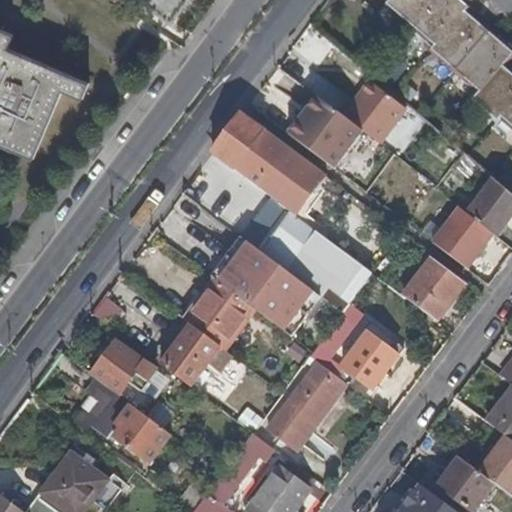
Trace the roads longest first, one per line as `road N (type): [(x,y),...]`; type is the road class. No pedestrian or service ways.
road 1 (primary): [(0,396),(298,0)]
road 2 (primary): [(254,0),(0,342)]
road 3 (unclassified): [(341,511),(511,294)]
